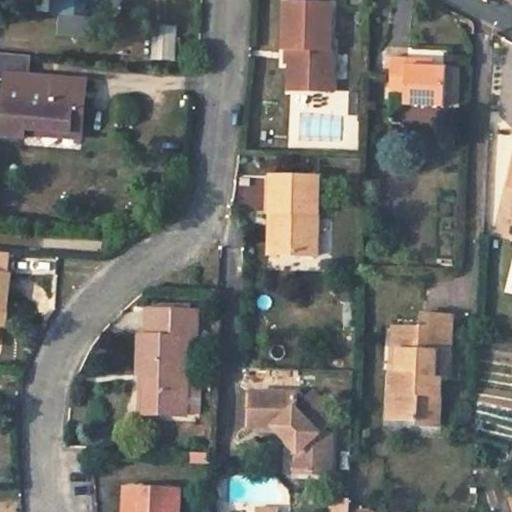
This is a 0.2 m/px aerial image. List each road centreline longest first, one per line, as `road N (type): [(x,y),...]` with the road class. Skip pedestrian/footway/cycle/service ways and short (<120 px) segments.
road 1 (residential): [(226,0),(202,221),(136,265),(71,324),(42,408),(46,511)]
road 2 (unknown): [(484,0),(466,323)]
